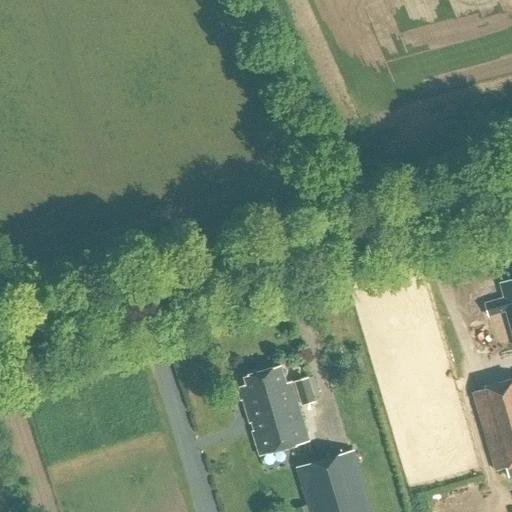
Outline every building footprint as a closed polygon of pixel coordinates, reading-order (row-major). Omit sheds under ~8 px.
[(511,279),(500,283),(505,298),(484,304),(487,315),(505,310),(511,336),(511,279)] [(240,401),(244,400),(262,456),(310,440),(292,382),(287,384),(281,366),(244,377),(247,385),(236,388),(240,401)] [(296,382),(302,406),(314,402),(308,379),(296,382)] [(511,465),(511,381),(473,393),(495,471),(511,465)] [(372,511),(354,449),(295,467),(308,511),(372,511)] [(479,511),(493,511),(489,494),(476,497),(479,511)]
